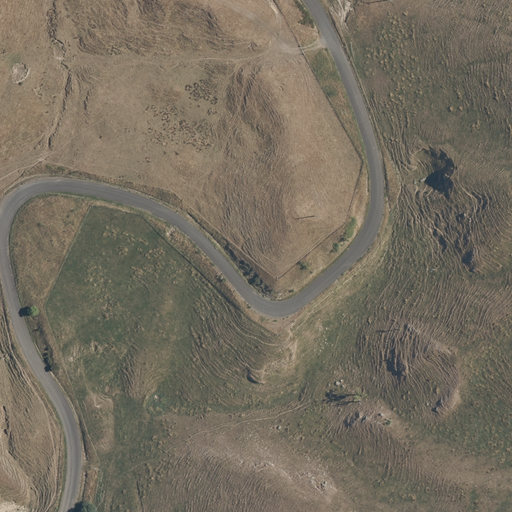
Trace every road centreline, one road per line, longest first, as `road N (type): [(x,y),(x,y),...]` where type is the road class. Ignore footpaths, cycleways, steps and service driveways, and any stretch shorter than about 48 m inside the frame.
road 1 (unclassified): [(0,235),(4,206),(32,181),(62,176),(135,190),(249,292),(274,304),(303,287),(368,227),(373,176),(344,34),(325,0)]
road 2 (unclassified): [(53,511),(69,445),(67,402),(15,310),(0,263)]
